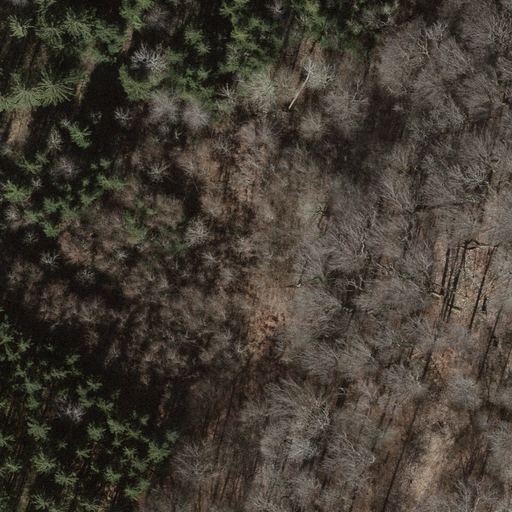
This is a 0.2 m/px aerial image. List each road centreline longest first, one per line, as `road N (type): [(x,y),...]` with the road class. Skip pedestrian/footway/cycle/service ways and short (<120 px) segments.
road 1 (track): [(218,0),(0,150)]
road 2 (track): [(404,511),(511,379)]
